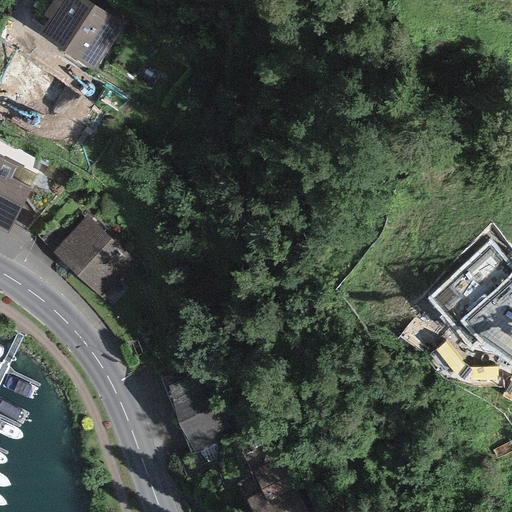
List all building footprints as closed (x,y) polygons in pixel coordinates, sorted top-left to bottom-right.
[(117,21),(82,0),(56,0),(50,12),(60,18),(49,38),(91,63),(117,21)] [(39,174),(0,153),(0,224),(10,230),(39,174)] [(134,260),(70,200),(41,231),(105,291),(134,260)] [(209,367),(173,382),(200,445),(236,430),(209,367)] [(303,511),(276,457),(244,473),(263,511),(303,511)]
